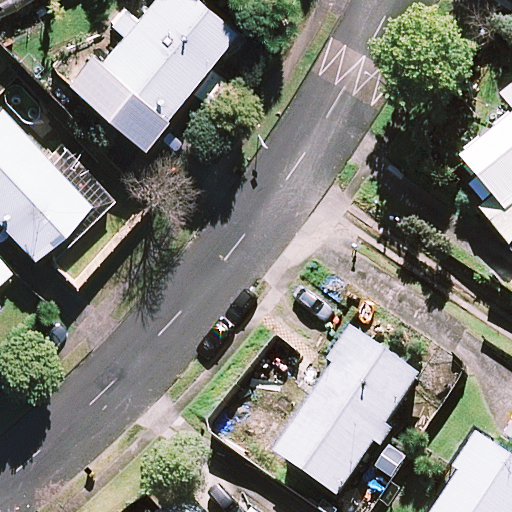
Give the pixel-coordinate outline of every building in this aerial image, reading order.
[(105,30),(119,42),(99,66),(82,51),(55,83),(136,150),(234,34),(192,0),(153,0),(141,15),(127,4),(105,30)] [(511,104),(504,111),(511,120),(511,129),(460,176),(500,220),(490,229),(511,259),(511,104)] [(0,250),(11,239),(42,269),(110,202),(73,165),(61,177),(0,115),(0,250)] [(0,284),(9,277),(0,265),(0,284)] [(420,387),(357,347),(325,396),(330,399),(283,472),(342,509),(420,387)] [(511,511),(511,471),(485,454),(447,511),(511,511)]
